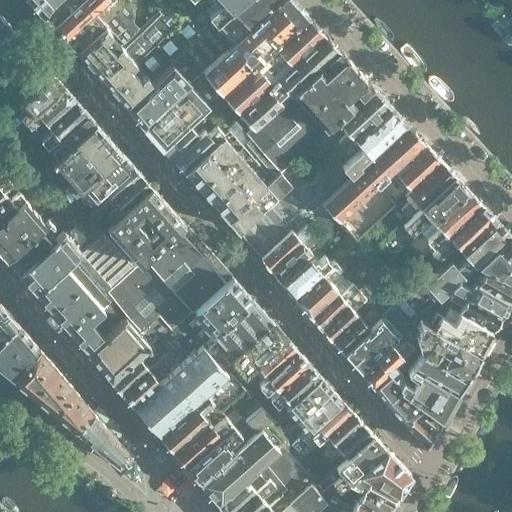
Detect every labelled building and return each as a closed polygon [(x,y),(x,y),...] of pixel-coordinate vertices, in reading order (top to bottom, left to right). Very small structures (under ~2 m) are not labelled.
[(31,0),(42,11),(53,23),(78,0),(31,0)] [(64,36),(101,2),(98,0),(78,0),(53,23),(64,36)] [(64,36),(75,48),(104,22),(127,0),(102,0),(101,2),(64,36)] [(127,0),(104,22),(111,29),(123,43),(169,0),(127,0)] [(153,80),(238,0),(169,0),(123,43),(121,45),(125,50),(134,41),(141,49),(132,57),(153,80)] [(189,80),(275,0),(238,0),(153,80),(126,104),(142,124),(189,80)] [(222,92),(307,13),(294,0),(275,0),(189,80),(210,103),(215,99),(222,92)] [(237,108),(322,30),(307,13),(222,92),(215,99),(224,109),(232,102),(237,108)] [(0,49),(16,35),(18,34),(6,21),(0,26),(0,49)] [(125,50),(121,45),(119,43),(115,46),(113,49),(102,37),(111,29),(104,22),(75,48),(126,104),(153,80),(132,57),(125,50)] [(253,125),(337,46),(322,30),(237,108),(253,125)] [(287,162),(335,117),(371,84),(337,46),(253,125),(245,132),(234,120),(221,132),(182,168),(226,218),(237,230),(298,174),(287,162)] [(20,122),(57,89),(62,84),(51,72),(0,117),(0,136),(2,138),(20,122)] [(163,147),(202,111),(210,103),(189,80),(142,124),(152,135),(163,147)] [(45,122),(73,97),(62,84),(57,89),(20,122),(23,125),(27,123),(28,125),(39,115),(45,122)] [(352,135),(388,102),(371,84),(335,117),(345,128),(323,148),(330,156),(343,144),(352,135)] [(42,147),(45,144),(84,109),(73,97),(45,122),(50,128),(36,140),(42,147)] [(321,199),(405,121),(405,120),(388,102),(352,135),(359,143),(350,152),(343,144),(330,156),(304,180),(298,174),(237,230),(260,255),(290,227),(320,199),(321,199)] [(55,155),(94,121),(84,109),(45,144),(55,155)] [(197,134),(192,129),(206,116),(202,111),(163,147),(172,157),(197,134)] [(92,179),(122,152),(94,121),(55,155),(52,158),(80,190),(92,179)] [(337,217),(422,139),(405,121),(321,199),(337,217)] [(182,168),(221,132),(215,126),(207,133),(203,129),(197,134),(172,157),(182,168)] [(0,156),(10,147),(2,138),(0,136),(0,156)] [(355,236),(405,189),(439,158),(422,139),(337,217),(355,236)] [(20,148),(15,153),(24,163),(29,159),(20,148)] [(93,197),(131,163),(122,152),(92,179),(96,184),(87,193),(92,199),(93,197)] [(401,222),(454,173),(439,158),(405,189),(412,196),(394,213),(401,222)] [(109,202),(141,174),(131,163),(93,197),(98,203),(105,197),(109,202)] [(433,219),(467,188),(454,173),(401,222),(409,230),(427,213),(433,219)] [(112,218),(150,184),(141,174),(109,202),(113,206),(106,212),(112,218)] [(0,199),(5,195),(0,190),(4,189),(10,183),(5,176),(0,180),(0,199)] [(231,274),(222,264),(183,220),(150,184),(112,218),(90,238),(77,250),(78,251),(34,290),(86,349),(102,335),(103,336),(127,315),(140,330),(158,314),(170,327),(180,319),(231,274)] [(433,246),(484,199),(480,195),(476,198),(467,188),(433,219),(432,220),(438,227),(426,238),(433,246)] [(0,218),(22,198),(23,197),(17,191),(11,197),(9,200),(5,195),(0,199),(0,218)] [(0,249),(7,257),(44,223),(22,198),(0,218),(0,249)] [(459,249),(494,217),(485,207),(488,204),(484,199),(433,246),(429,250),(437,258),(453,243),(459,249)] [(476,263),(509,233),(494,217),(459,249),(425,282),(439,297),(443,293),(451,287),(463,275),(476,263)] [(34,290),(78,251),(77,250),(90,238),(74,219),(50,240),(17,270),(34,290)] [(17,270),(50,240),(45,234),(54,226),(48,220),(44,223),(7,257),(6,257),(17,270)] [(270,266),(311,228),(305,222),(294,232),(290,227),(260,255),(270,266)] [(280,278),(307,253),(311,249),(306,245),(317,235),(311,228),(270,266),(280,278)] [(495,273),(511,254),(511,236),(509,233),(476,263),(495,273)] [(293,293),(328,260),(322,253),(314,261),(307,253),(280,278),(293,293)] [(511,254),(495,273),(511,282),(511,254)] [(336,287),(328,278),(341,266),(332,256),(328,260),(293,293),(309,312),(335,288),(336,287)] [(511,290),(511,282),(495,273),(476,263),(463,275),(507,299),(511,290)] [(215,330),(252,298),(231,274),(180,319),(200,342),(214,329),(215,330)] [(507,299),(463,275),(451,287),(499,313),(507,299)] [(320,325),(358,289),(352,282),(340,293),(335,288),(309,312),(320,325)] [(499,313),(451,287),(443,293),(463,304),(459,311),(490,327),(499,313)] [(331,337),(358,312),(353,307),(365,297),(358,289),(320,325),(331,337)] [(359,368),(390,339),(398,333),(416,316),(418,313),(405,299),(401,295),(380,314),(342,350),(359,368)] [(423,309),(410,295),(405,299),(418,313),(423,309)] [(219,364),(270,319),(252,298),(215,330),(214,329),(200,342),(201,343),(219,364)] [(490,327),(459,311),(441,301),(435,312),(425,307),(423,309),(418,313),(416,316),(478,349),(490,328),(490,327)] [(16,321),(0,302),(0,336),(1,337),(16,321)] [(342,350),(380,314),(373,306),(362,316),(358,312),(331,337),(342,350)] [(137,355),(158,337),(161,341),(173,331),(170,327),(158,314),(140,330),(127,315),(103,336),(102,335),(86,349),(100,365),(111,377),(137,355)] [(478,349),(416,316),(398,333),(403,338),(410,342),(418,347),(420,347),(465,372),(478,349)] [(238,377),(285,335),(270,319),(219,364),(226,372),(230,368),(238,377)] [(0,365),(11,374),(38,346),(16,321),(1,337),(0,337),(0,365)] [(191,352),(173,331),(161,341),(180,362),(191,352)] [(258,382),(296,348),(285,335),(238,377),(236,378),(247,391),(258,382)] [(393,364),(390,361),(410,342),(403,338),(396,345),(390,339),(359,368),(372,384),(393,364)] [(398,383),(410,363),(404,360),(405,359),(418,347),(410,342),(390,361),(393,364),(372,384),(385,399),(399,385),(400,385),(398,383)] [(226,372),(219,364),(201,343),(191,352),(180,362),(169,372),(133,403),(159,432),(204,391),(226,372)] [(91,409),(38,346),(11,374),(75,426),(91,409)] [(465,372),(420,347),(411,363),(455,387),(465,372)] [(278,386),(307,360),(296,348),(258,382),(264,389),(273,381),(278,386)] [(122,390),(148,367),(137,355),(111,377),(122,390)] [(289,399),(318,373),(307,360),(278,386),(269,394),(275,401),(284,394),(289,399)] [(455,387),(411,363),(410,363),(398,383),(400,385),(399,385),(422,403),(439,416),(439,415),(440,416),(456,388),(455,387)] [(133,403),(169,372),(162,364),(152,372),(148,367),(122,390),(133,403)] [(295,415),(329,385),(318,373),(284,403),(295,415)] [(307,428),(341,398),(335,391),(329,385),(295,415),(307,428)] [(422,403),(399,385),(385,399),(403,419),(403,420),(413,411),(422,403)] [(239,431),(234,426),(204,391),(159,432),(158,433),(186,465),(199,479),(199,480),(233,449),(227,442),(239,431)] [(326,433),(352,410),(341,398),(307,428),(300,433),(299,435),(306,443),(302,447),(306,451),(326,433)] [(439,416),(422,403),(413,411),(433,427),(439,416)] [(241,481),(254,468),(287,439),(267,418),(270,416),(259,404),(244,417),(254,430),(245,438),(233,449),(199,480),(218,501),(241,481)] [(127,450),(91,409),(75,426),(117,460),(127,450)] [(346,456),(372,433),(352,410),(326,433),(329,437),(324,442),(322,448),(324,451),(320,453),(323,456),(326,453),(333,461),(342,452),(346,456)] [(433,427),(413,411),(403,420),(403,419),(400,422),(415,437),(418,434),(425,441),(433,427)] [(254,430),(244,417),(234,426),(239,431),(245,438),(254,430)] [(359,471),(386,448),(372,433),(346,456),(325,475),(339,489),(348,481),(359,471)] [(313,511),(326,501),(308,481),(316,473),(287,439),(254,468),(259,474),(265,480),(268,477),(275,484),(278,488),(278,489),(281,494),(287,501),(275,511),(313,511)] [(410,472),(386,447),(386,448),(359,471),(397,492),(410,472)] [(397,492),(359,471),(348,481),(355,485),(356,484),(358,485),(360,481),(366,484),(364,488),(390,503),(397,492)] [(227,511),(229,511),(265,480),(259,474),(246,486),(241,481),(218,501),(227,511)] [(252,511),(265,501),(261,497),(275,484),(268,477),(265,480),(229,511),(252,511)] [(384,511),(390,503),(364,488),(362,492),(356,489),(358,485),(356,484),(355,485),(348,481),(339,489),(356,498),(381,511),(384,511)] [(275,511),(287,501),(281,494),(269,505),(265,501),(252,511),(275,511)] [(381,511),(356,498),(351,507),(332,496),(328,502),(341,509),(345,511),(381,511)]
